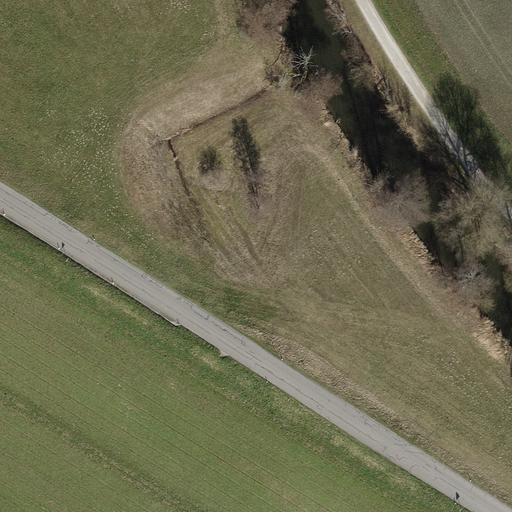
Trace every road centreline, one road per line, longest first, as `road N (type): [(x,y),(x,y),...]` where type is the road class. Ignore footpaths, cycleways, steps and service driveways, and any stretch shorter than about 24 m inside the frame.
road 1 (unclassified): [(0,197),(495,511)]
road 2 (track): [(362,0),(423,99),(511,216)]
